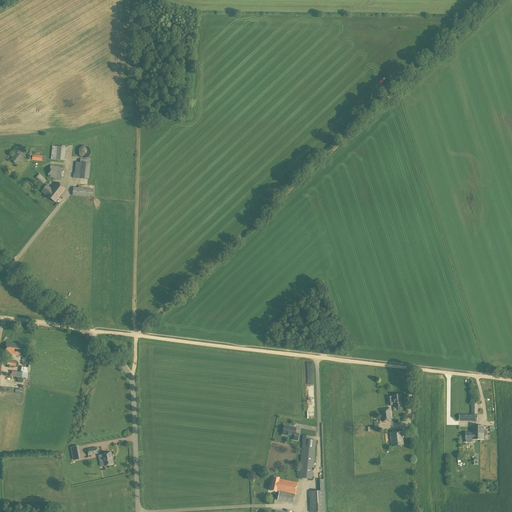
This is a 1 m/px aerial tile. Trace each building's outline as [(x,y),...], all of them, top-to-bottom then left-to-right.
[(64,160),(66,147),(52,146),(51,159),(64,160)] [(85,158),(86,158),(87,158),(88,157),(89,157),(90,156),(90,155),(91,154),(91,153),(91,152),(91,151),(90,150),(90,149),(89,148),(88,147),(87,147),(86,146),(85,146),(84,146),(83,146),(82,147),(81,147),(80,148),(79,149),(79,150),(79,151),(79,152),(79,153),(79,154),(79,155),(80,156),(81,157),(82,157),(83,158),(84,158),(85,158)] [(17,165),(23,157),(19,154),(21,152),(17,149),(15,152),(16,153),(10,160),(17,165)] [(28,153),(28,159),(32,160),(46,161),(46,156),(34,155),(34,153),(28,153)] [(90,163),(90,160),(81,159),(80,162),(76,162),(74,173),(73,173),(73,178),(89,179),(90,163)] [(62,180),(64,168),(51,165),(48,177),(62,180)] [(43,185),(47,181),(39,174),(36,178),(43,185)] [(56,202),(66,189),(57,182),(52,189),(47,185),(42,192),(56,202)] [(78,186),(78,188),(72,187),(72,196),(92,198),(93,189),(80,188),(80,186),(78,186)] [(21,354),(22,345),(7,343),(6,352),(21,354)] [(29,378),(30,368),(21,367),(20,372),(17,372),(16,377),(29,378)] [(400,394),(392,396),(393,407),(396,407),(396,410),(403,409),(402,406),(400,394)] [(381,422),(391,420),(389,408),(380,409),(381,422)] [(297,440),(299,434),(295,433),(296,428),(284,426),(282,434),(294,437),(293,440),(297,440)] [(391,446),(403,445),(402,431),(389,432),(391,446)] [(484,435),(484,434),(476,433),(476,432),(472,432),(472,433),(466,432),(466,439),(466,442),(472,442),(472,440),(484,440),(485,439),(486,435),(484,435)] [(312,479),(316,440),(302,439),(299,478),(312,479)] [(88,455),(98,454),(96,447),(87,449),(88,455)] [(104,466),(113,464),(111,453),(101,455),(104,466)] [(279,478),(273,477),(270,491),(276,492),(277,491),(279,491),(278,500),(282,500),(283,492),(295,494),(297,482),(279,479),(279,478)] [(323,511),(326,511),(325,490),(324,490),(323,479),(318,479),(318,483),(318,491),(309,491),(310,511),(314,511),(317,511),(323,511)]
